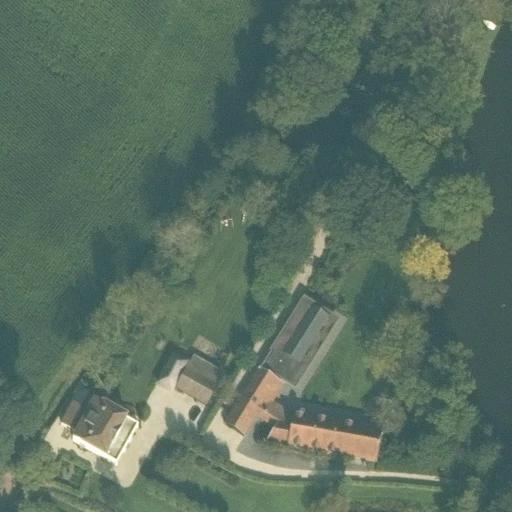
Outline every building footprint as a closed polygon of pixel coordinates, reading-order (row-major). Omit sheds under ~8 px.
[(382,0),(364,29),(384,41),(410,0),(382,0)] [(274,381),(276,379),(279,373),(294,383),(334,321),(303,300),(269,354),(270,355),(260,372),(257,371),(234,408),(256,420),(263,425),(274,407),(272,406),(283,387),(274,381)] [(184,374),(175,391),(207,407),(224,375),(193,359),(184,374)] [(72,405),(60,426),(76,435),(72,442),(106,461),(124,429),(128,422),(94,402),(88,413),(72,405)] [(285,414),(274,432),(266,444),(376,465),(382,435),(292,419),(285,414)]
